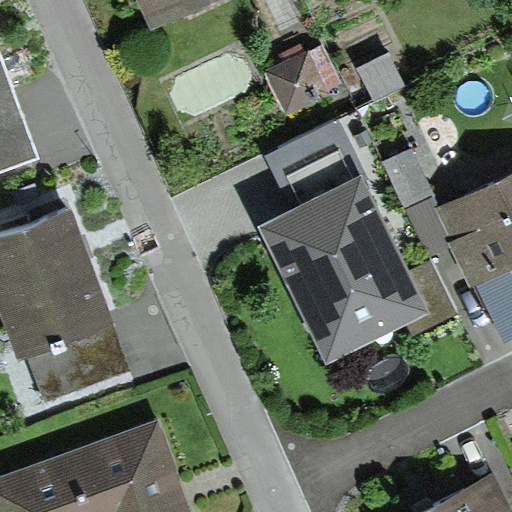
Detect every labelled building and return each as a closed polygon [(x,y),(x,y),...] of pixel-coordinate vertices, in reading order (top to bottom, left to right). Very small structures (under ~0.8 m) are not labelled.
[(137,0),(153,31),(218,0),(137,0)] [(321,47),(268,72),(287,113),(340,88),(321,47)] [(390,55),(360,70),(376,102),(406,86),(390,55)] [(0,167),(32,156),(0,68),(0,167)] [(265,156),(291,210),(359,177),(363,185),(373,180),(343,118),(265,156)] [(411,150),(384,163),(430,253),(449,243),(433,212),(440,208),(411,150)] [(471,284),(474,284),(509,266),(511,264),(511,172),(440,208),(433,212),(449,243),(471,284)] [(363,185),(359,177),(291,210),(260,226),(329,364),(409,324),(414,336),(460,312),(432,260),(407,273),(363,185)] [(71,212),(0,238),(0,306),(19,357),(27,352),(113,322),(71,212)] [(511,272),(509,266),(474,284),(503,343),(511,338),(511,272)] [(130,370),(113,322),(27,352),(45,401),(130,370)] [(191,511),(159,422),(0,480),(0,511),(191,511)] [(423,511),(509,511),(510,511),(492,477),(423,511)]
